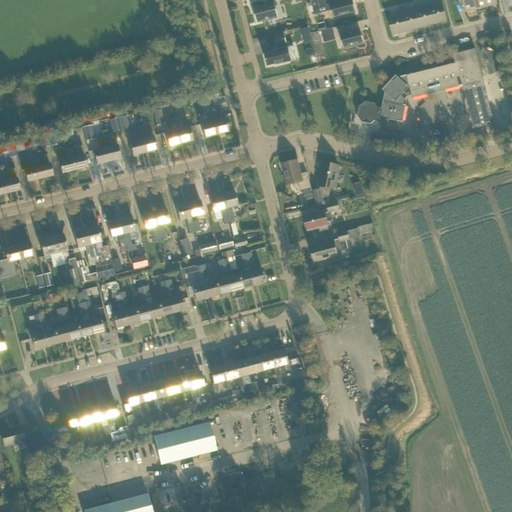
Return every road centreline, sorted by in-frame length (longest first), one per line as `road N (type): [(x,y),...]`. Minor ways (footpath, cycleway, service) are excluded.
road 1 (residential): [(0,408),(46,384),(288,318),(296,299),(258,149)]
road 2 (residential): [(0,213),(258,149)]
road 3 (residential): [(258,149),(308,139),(442,164),(511,146)]
road 4 (residential): [(383,53),(243,93)]
road 5 (residential): [(511,19),(383,53)]
